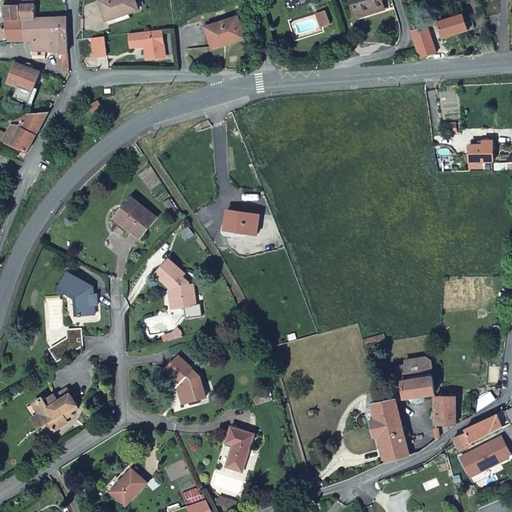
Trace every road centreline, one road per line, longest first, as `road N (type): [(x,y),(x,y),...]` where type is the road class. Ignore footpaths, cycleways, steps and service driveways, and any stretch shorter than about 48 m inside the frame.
road 1 (secondary): [(0,306),(33,227),(78,168),(125,130),(227,90)]
road 2 (secondary): [(227,90),(504,62)]
road 3 (residential): [(511,395),(423,456),(262,511)]
road 4 (residential): [(82,83),(213,75),(227,90)]
road 5 (residential): [(0,493),(120,412)]
road 6 (residential): [(120,412),(115,279)]
